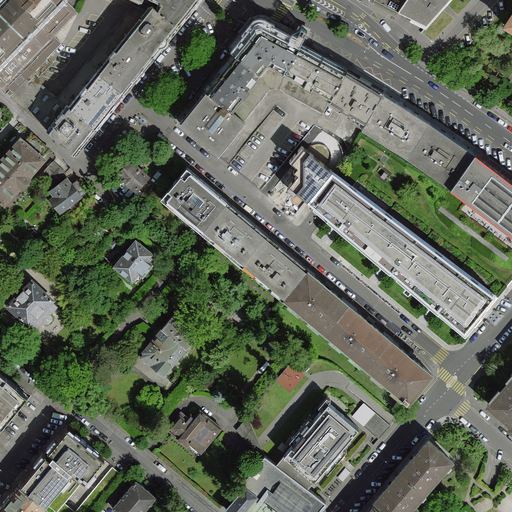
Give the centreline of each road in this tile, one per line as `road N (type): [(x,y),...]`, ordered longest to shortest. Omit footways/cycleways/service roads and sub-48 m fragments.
road 1 (residential): [(162,124),(460,371)]
road 2 (residential): [(65,396),(183,259),(81,167)]
road 3 (residential): [(203,511),(65,396)]
road 4 (secondary): [(511,141),(381,54)]
road 5 (residential): [(162,124),(257,0)]
road 6 (residential): [(441,392),(340,511)]
road 7 (secondary): [(261,0),(381,54)]
road 8 (residential): [(214,0),(136,102)]
